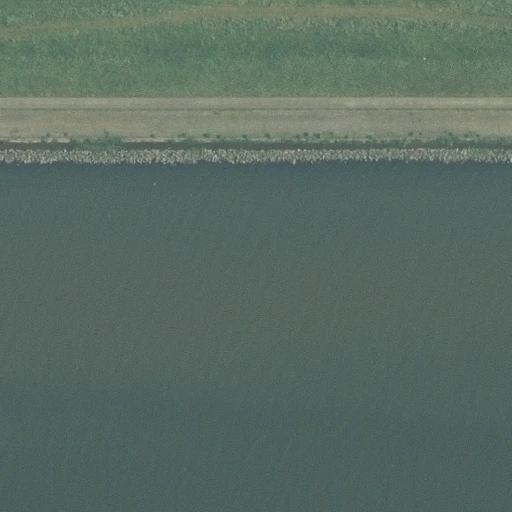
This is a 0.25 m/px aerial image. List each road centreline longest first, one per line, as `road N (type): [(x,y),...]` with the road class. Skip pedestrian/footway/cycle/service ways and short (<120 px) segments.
road 1 (track): [(0,30),(270,7),(511,19)]
road 2 (unclassified): [(0,100),(511,99)]
